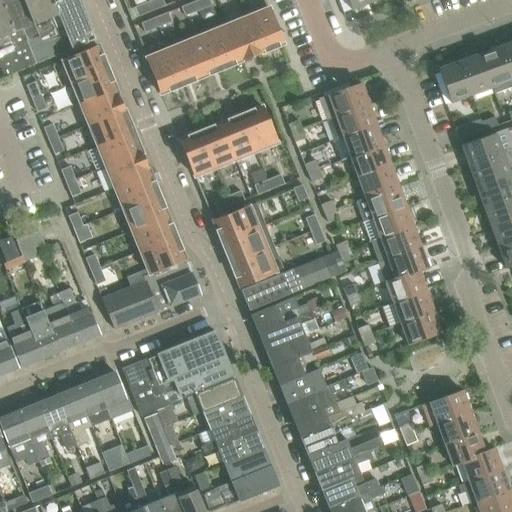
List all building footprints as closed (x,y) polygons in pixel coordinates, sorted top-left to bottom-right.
[(0,0),(0,51),(12,46),(13,50),(0,55),(0,62),(0,63),(6,76),(37,63),(12,0),(0,0)] [(12,0),(37,63),(72,50),(51,0),(12,0)] [(51,0),(72,50),(96,40),(79,0),(51,0)] [(162,0),(153,0),(148,2),(152,11),(165,6),(162,0)] [(209,0),(199,0),(195,2),(198,11),(212,6),(209,0)] [(371,3),(370,0),(347,0),(351,10),(371,3)] [(152,11),(148,2),(135,8),(139,17),(152,11)] [(198,11),(195,2),(181,7),(185,17),(198,11)] [(269,8),(248,17),(263,53),(283,44),(283,43),(282,43),(269,10),(269,8)] [(168,13),(155,18),(158,28),(172,22),(168,13)] [(228,25),(242,61),(263,53),(248,17),(228,25)] [(158,28),(155,18),(141,24),(145,33),(158,28)] [(228,25),(207,33),(222,69),(242,61),(228,25)] [(207,33),(187,42),(202,78),(222,69),(207,33)] [(511,42),(508,44),(507,39),(497,43),(511,82),(511,42)] [(187,42),(166,50),(181,86),(202,78),(187,42)] [(489,46),(490,50),(479,54),(491,88),(492,88),(494,94),(511,87),(511,82),(497,43),(489,46)] [(97,47),(62,61),(71,82),(107,68),(98,46),(97,47)] [(166,50),(146,58),(147,60),(161,93),(160,93),(161,94),(181,86),(166,50)] [(458,57),(471,95),(491,88),(479,54),(468,58),(467,54),(458,57)] [(450,101),(450,103),(471,95),(458,57),(449,60),(450,65),(438,69),(439,73),(450,101)] [(107,68),(71,82),(80,104),(116,89),(107,68)] [(447,105),(450,103),(450,101),(439,73),(436,74),(447,105)] [(36,82),(26,86),(32,99),(41,96),(36,82)] [(318,100),(326,121),(336,117),(335,116),(368,103),(361,84),(318,100)] [(116,89),(80,104),(88,125),(124,111),(116,89)] [(41,96),(32,99),(37,113),(46,109),(41,96)] [(343,137),(376,124),(368,103),(335,116),(336,117),(326,121),(333,141),(343,137)] [(262,107),(241,115),(256,151),(277,143),(276,141),(276,142),(262,109),(263,109),(262,107)] [(124,111),(88,125),(97,147),(133,131),(124,111)] [(241,115),(221,124),(235,160),(256,151),(241,115)] [(494,118),(481,123),(484,131),(497,126),(494,118)] [(480,119),(455,129),(459,140),(484,131),(481,123),(480,119)] [(299,121),(288,125),(292,134),(303,129),(299,121)] [(53,124),(44,128),(49,141),(58,138),(53,124)] [(221,124),(200,132),(215,168),(235,160),(221,124)] [(343,137),(333,141),(340,160),(350,157),(383,144),(376,124),(343,137)] [(296,143),(306,138),(303,129),(292,134),(296,143)] [(133,131),(97,147),(87,151),(96,172),(106,168),(142,153),(133,131)] [(200,132),(180,141),(180,142),(181,142),(194,175),(194,176),(215,168),(200,132)] [(511,141),(499,146),(495,134),(461,146),(469,167),(503,154),(502,154),(511,150),(511,141)] [(58,138),(49,141),(54,155),(64,151),(58,138)] [(390,164),(383,144),(350,157),(357,177),(390,164)] [(506,164),(511,162),(507,152),(503,154),(469,167),(476,187),(510,175),(506,164)] [(142,153),(106,168),(115,189),(150,175),(142,153)] [(315,160),(305,165),(308,173),(319,169),(315,160)] [(357,177),(365,197),(398,185),(390,164),(357,177)] [(70,167),(61,170),(66,184),(75,180),(70,167)] [(312,183),(323,178),(319,169),(308,173),(312,183)] [(150,175),(115,189),(123,211),(159,196),(150,175)] [(280,175),(267,181),(271,190),(284,184),(280,175)] [(511,196),(511,180),(510,175),(476,187),(484,207),(511,196)] [(75,180),(66,184),(72,197),(81,193),(75,180)] [(267,181),(254,186),(258,195),(271,190),(267,181)] [(302,185),(293,189),(298,202),(308,199),(302,185)] [(365,198),(356,202),(363,221),(405,205),(398,185),(365,197),(365,198)] [(241,191),(227,197),(231,206),(244,201),(241,191)] [(159,196),(123,211),(132,232),(168,217),(159,196)] [(511,196),(484,207),(491,227),(511,219),(511,196)] [(227,197),(214,202),(218,211),(231,206),(227,197)] [(332,201),(321,205),(324,213),(335,209),(332,201)] [(213,221),(222,243),(265,225),(256,204),(215,221),(214,220),(213,221)] [(370,241),(412,225),(405,205),(363,221),(370,241)] [(328,223),(339,219),(335,209),(324,213),(328,223)] [(77,213),(68,217),(74,230),(83,226),(77,213)] [(314,215),(305,219),(310,232),(319,228),(314,215)] [(168,217),(132,232),(141,253),(177,239),(168,217)] [(511,242),(511,219),(491,227),(498,248),(511,242)] [(265,225),(222,243),(231,265),(274,247),(265,225)] [(412,225),(370,241),(378,261),(420,245),(412,225)] [(83,226),(74,230),(79,243),(88,239),(83,226)] [(319,228),(310,232),(316,246),(325,242),(319,228)] [(43,245),(38,232),(14,241),(23,263),(38,257),(35,248),(43,245)] [(21,267),(14,249),(10,238),(0,241),(0,254),(4,264),(7,272),(21,267)] [(185,259),(177,239),(141,253),(147,270),(127,278),(131,288),(145,282),(143,277),(149,275),(184,260),(185,259)] [(346,241),(336,246),(339,253),(350,249),(346,241)] [(511,242),(498,248),(506,268),(511,265),(511,242)] [(55,245),(48,248),(51,255),(58,252),(55,245)] [(385,283),(428,267),(420,245),(378,261),(385,283)] [(274,247),(231,265),(240,287),(283,269),(274,247)] [(339,253),(343,263),(354,259),(350,249),(339,253)] [(337,253),(336,253),(241,291),(249,311),(345,272),(337,253)] [(95,255),(85,259),(91,272),(100,268),(95,255)] [(131,288),(102,300),(114,329),(158,312),(158,311),(169,306),(169,307),(199,295),(191,273),(190,273),(189,273),(184,260),(149,275),(143,277),(145,282),(131,288)] [(428,269),(428,267),(385,283),(393,302),(426,290),(419,272),(428,269)] [(100,268),(91,272),(96,285),(106,282),(100,268)] [(352,284),(341,288),(345,298),(356,294),(352,284)] [(70,290),(61,293),(81,343),(99,335),(88,308),(81,311),(78,303),(76,304),(70,290)] [(426,290),(393,302),(393,304),(381,308),(388,327),(400,323),(433,310),(426,290)] [(50,298),(54,306),(44,310),(60,351),(81,343),(61,293),(50,298)] [(345,298),(349,306),(359,302),(356,294),(345,298)] [(293,298),(251,315),(259,334),(311,312),(310,311),(307,303),(297,308),(293,298)] [(316,298),(307,302),(307,303),(310,311),(320,307),(316,298)] [(31,306),(22,310),(41,359),(60,351),(44,310),(41,302),(31,306)] [(344,308),(333,312),(337,322),(348,317),(344,308)] [(22,367),(41,359),(22,310),(9,315),(13,325),(6,328),(22,367)] [(408,345),(441,333),(433,310),(400,323),(408,345)] [(305,335),(318,329),(311,312),(259,334),(266,351),(305,335)] [(0,375),(18,368),(0,323),(0,375)] [(367,325),(356,329),(360,338),(370,334),(367,325)] [(232,376),(214,332),(122,369),(139,412),(141,417),(182,400),(181,396),(232,376)] [(360,338),(363,347),(374,343),(370,334),(360,338)] [(305,335),(266,351),(273,369),(327,346),(324,339),(309,345),(305,335)] [(354,335),(345,339),(349,347),(357,343),(354,335)] [(319,369),(308,373),(305,365),(330,355),(327,346),(273,369),(280,386),(319,370),(319,369)] [(361,374),(369,370),(366,361),(357,365),(360,374),(361,374)] [(372,369),(369,370),(361,374),(366,386),(378,382),(372,369)] [(280,386),(287,403),(326,387),(326,386),(319,370),(280,386)] [(130,411),(126,399),(115,372),(96,380),(111,419),(130,411)] [(234,379),(195,395),(203,413),(241,397),(234,379)] [(111,419),(96,380),(77,387),(92,427),(111,419)] [(345,380),(326,387),(287,403),(294,421),(336,403),(332,394),(348,388),(345,380)] [(86,441),(81,426),(78,419),(87,415),(91,427),(92,427),(77,387),(57,395),(77,445),(86,441)] [(429,403),(422,406),(429,426),(470,411),(462,391),(429,403)] [(57,395),(38,403),(52,438),(61,434),(67,449),(77,445),(57,395)] [(361,403),(356,405),(352,396),(336,403),(294,421),(301,438),(365,411),(361,403)] [(198,435),(248,414),(241,397),(203,413),(210,430),(198,434),(198,435)] [(40,467),(51,463),(42,442),(52,438),(38,403),(18,411),(37,460),(40,467)] [(337,444),(333,434),(350,427),(352,431),(376,421),(371,409),(365,411),(301,438),(308,456),(337,444)] [(37,460),(18,411),(0,418),(0,423),(16,463),(25,459),(27,464),(37,460)] [(437,424),(444,443),(477,431),(470,411),(429,426),(429,427),(437,424)] [(163,429),(157,413),(144,419),(150,434),(163,429)] [(207,452),(217,448),(256,432),(248,414),(198,435),(203,446),(201,447),(203,453),(207,452)] [(410,424),(399,428),(402,435),(413,431),(410,424)] [(150,434),(157,452),(170,446),(163,429),(150,434)] [(402,435),(406,446),(417,441),(413,431),(402,435)] [(484,452),(477,431),(444,443),(452,465),(494,449),(494,448),(484,452)] [(256,432),(217,448),(224,465),(262,449),(256,432)] [(0,468),(11,464),(5,449),(0,435),(0,468)] [(380,437),(355,447),(341,453),(337,444),(308,456),(315,473),(370,451),(384,445),(380,437)] [(151,456),(147,446),(125,455),(129,465),(151,456)] [(157,452),(162,465),(176,460),(170,446),(157,452)] [(231,482),(270,467),(262,449),(224,465),(231,482)] [(462,463),(468,480),(501,468),(494,449),(452,465),(452,466),(462,463)] [(370,451),(315,473),(322,490),(360,474),(356,465),(373,458),(370,451)] [(125,455),(112,460),(116,470),(129,465),(125,455)] [(200,468),(195,457),(184,461),(189,472),(200,468)] [(90,480),(105,474),(100,462),(85,468),(90,480)] [(427,463),(416,468),(420,476),(430,472),(427,463)] [(184,489),(175,467),(166,470),(182,511),(204,511),(194,485),(184,489)] [(239,501),(274,487),(276,482),(270,467),(231,482),(211,490),(201,494),(208,511),(212,511),(227,506),(223,496),(235,491),(239,501)] [(126,471),(134,490),(133,491),(141,511),(162,511),(157,500),(150,503),(135,468),(126,471)] [(508,488),(501,468),(468,480),(469,482),(458,486),(461,494),(465,492),(470,504),(476,502),(475,500),(508,488)] [(159,473),(168,495),(157,500),(162,511),(182,511),(166,470),(159,473)] [(420,476),(423,485),(434,481),(430,472),(420,476)] [(72,487),(83,483),(79,473),(68,478),(72,487)] [(211,490),(204,473),(194,477),(201,494),(211,490)] [(379,487),(376,480),(365,485),(360,474),(322,490),(329,507),(383,486),(383,485),(379,487)] [(407,497),(408,496),(419,492),(412,474),(400,479),(407,497)] [(32,503),(52,495),(48,486),(28,494),(32,503)] [(372,500),(386,494),(383,486),(329,507),(331,511),(368,511),(375,509),(372,500)] [(475,500),(476,502),(479,511),(504,511),(511,509),(511,498),(508,488),(475,500)] [(102,490),(95,493),(98,500),(105,497),(102,490)] [(127,493),(130,500),(120,505),(119,505),(122,511),(141,511),(133,491),(127,493)] [(415,511),(418,511),(426,509),(419,492),(408,496),(415,511)] [(24,495),(4,503),(8,511),(28,503),(24,495)] [(122,511),(119,505),(120,505),(119,503),(109,507),(105,497),(98,500),(97,501),(101,511),(122,511)] [(101,511),(97,501),(90,504),(91,506),(93,511),(101,511)]
